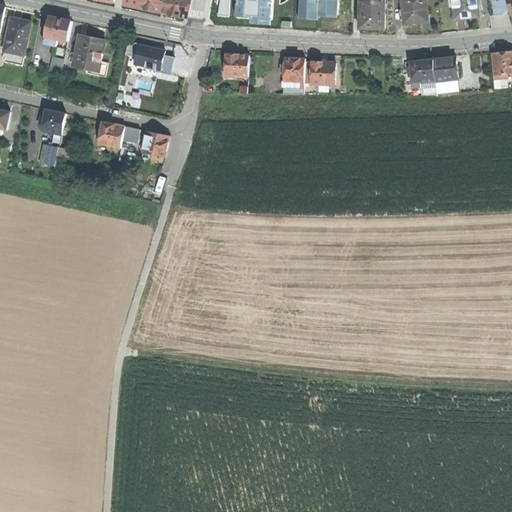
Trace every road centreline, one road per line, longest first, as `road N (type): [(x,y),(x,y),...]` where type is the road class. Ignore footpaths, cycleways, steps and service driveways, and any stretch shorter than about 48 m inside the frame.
road 1 (track): [(511,384),(343,378),(122,352)]
road 2 (tertiary): [(208,37),(408,46),(511,37)]
road 3 (residential): [(208,37),(190,132),(0,92)]
road 4 (tertiary): [(21,0),(195,34)]
